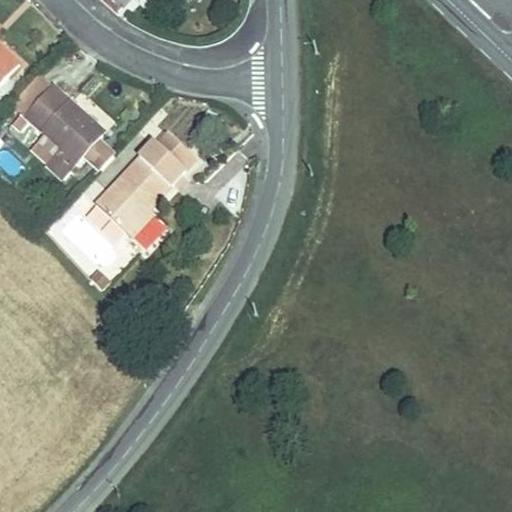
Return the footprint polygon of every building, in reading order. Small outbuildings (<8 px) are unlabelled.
[(81,0),(100,19),(120,0),(81,0)] [(120,0),(100,19),(108,27),(135,0),(120,0)] [(50,177),(66,194),(81,179),(64,163),(71,156),(23,107),(0,128),(0,152),(20,173),(10,183),(27,199),(50,177)] [(82,159),(96,173),(116,155),(103,140),(82,159)] [(122,225),(145,203),(182,169),(155,140),(95,196),(122,225)] [(152,210),(145,203),(122,225),(128,232),(152,210)] [(107,281),(97,270),(90,277),(100,288),(107,281)]
